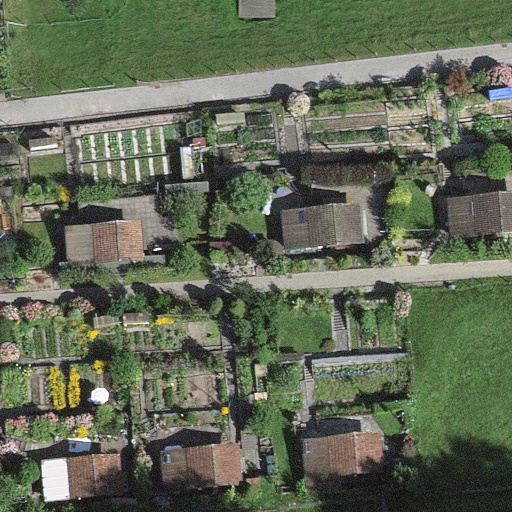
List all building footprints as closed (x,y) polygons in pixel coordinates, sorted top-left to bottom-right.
[(372,254),(369,193),(284,197),(287,258),(372,254)] [(511,205),(450,209),(451,244),(511,241),(511,205)] [(68,236),(70,273),(146,269),(144,232),(68,236)] [(311,494),(388,481),(381,440),(304,454),(311,494)] [(167,496),(244,497),(244,457),(168,456),(167,496)] [(49,508),(126,503),(123,466),(46,471),(49,508)]
